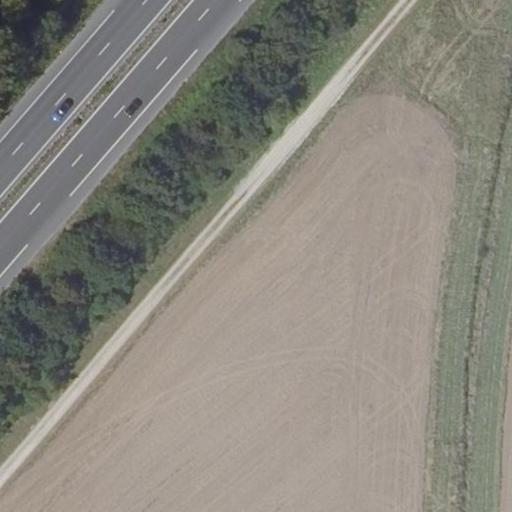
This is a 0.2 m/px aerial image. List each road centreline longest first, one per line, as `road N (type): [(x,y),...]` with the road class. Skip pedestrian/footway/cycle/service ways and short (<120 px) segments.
road 1 (track): [(0,486),(413,0)]
road 2 (trunk): [(0,261),(224,0)]
road 3 (trunk): [(151,0),(0,174)]
